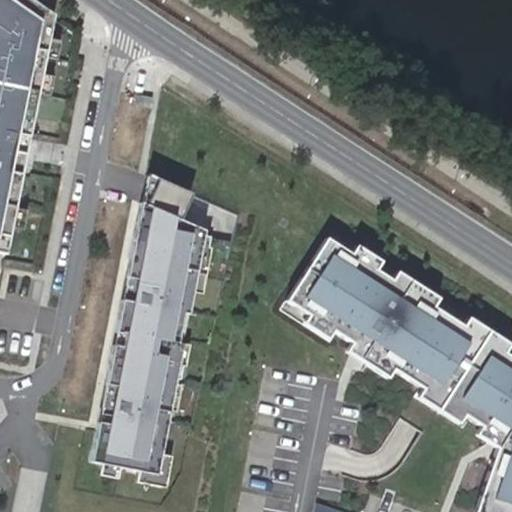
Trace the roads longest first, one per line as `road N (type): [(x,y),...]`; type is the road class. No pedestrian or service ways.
road 1 (tertiary): [(135,16),(511,264)]
road 2 (residential): [(135,16),(55,369),(35,389),(0,389)]
